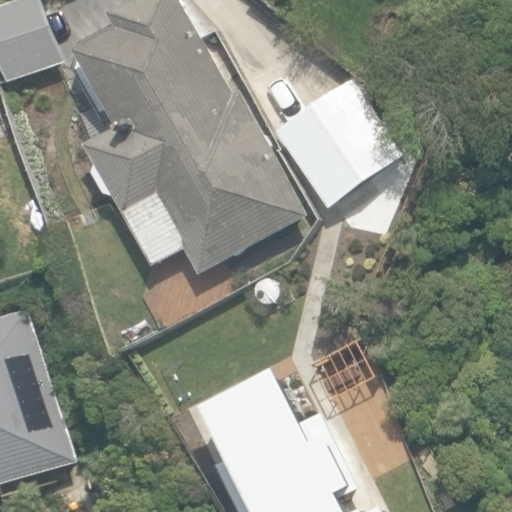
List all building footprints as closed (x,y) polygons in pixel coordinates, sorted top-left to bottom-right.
[(95,148),(105,168),(101,177),(113,198),(122,199),(159,269),(191,252),(204,277),(315,218),(249,94),(242,97),(189,0),(155,0),(121,18),(127,30),(85,53),(127,131),(95,148)] [(0,18),(0,39),(16,78),(63,59),(41,2),(0,18)] [(349,83),(278,133),(332,210),(403,161),(349,83)] [(0,493),(85,463),(31,310),(0,320),(0,493)] [(388,511),(374,482),(364,487),(325,413),(308,423),(280,370),(208,407),(233,460),(220,466),(242,511),(388,511)]
